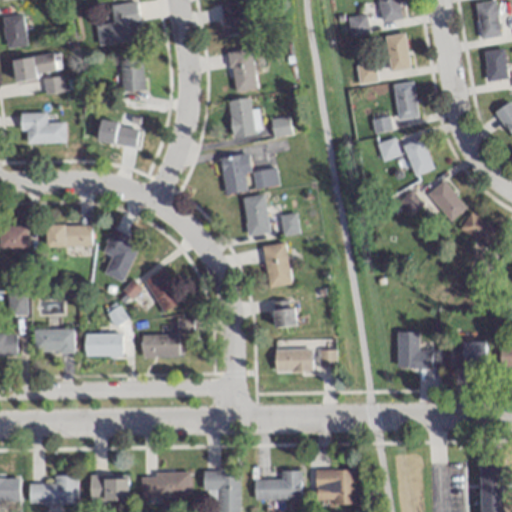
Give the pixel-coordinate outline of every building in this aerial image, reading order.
[(239,0),(218,4),(223,38),(244,35),(239,0)] [(376,0),(380,22),(400,19),(397,0),(376,0)] [(474,4),(480,39),(499,36),(493,1),(474,4)] [(98,45),(141,39),(135,2),(110,6),(112,23),(95,26),(98,45)] [(367,33),(364,15),(346,18),(350,36),(367,33)] [(5,49),(26,47),(22,16),(1,19),(5,49)] [(404,33),(384,36),(388,71),(409,69),(404,33)] [(227,52),(233,92),(255,89),(250,49),(227,52)] [(485,82),(505,80),(503,50),(483,52),(485,82)] [(11,62),(15,82),(56,74),(52,54),(11,62)] [(120,54),(120,92),(142,92),(142,54),(120,54)] [(63,92),(61,77),(43,80),(45,95),(63,92)] [(416,117),(412,82),(392,84),(396,120),(416,117)] [(256,133),(252,111),(250,111),(248,98),(226,101),(232,137),(256,133)] [(494,112),(511,139),(511,108),(509,103),(494,112)] [(19,113),(19,132),(25,132),(25,144),(63,144),(63,123),(46,123),(46,113),(19,113)] [(273,136),(290,133),(287,116),(269,120),(273,136)] [(138,128),(100,121),(96,141),(133,149),(138,128)] [(432,169),(420,137),(401,145),(413,176),(432,169)] [(398,156),(394,138),(376,142),(380,160),(398,156)] [(219,159),(225,192),(251,188),(245,154),(219,159)] [(252,185),(276,186),(276,169),(253,169),(252,185)] [(465,205),(441,180),(426,194),(450,220),(465,205)] [(397,201),(408,215),(421,204),(410,191),(397,201)] [(263,194),(241,197),(247,234),(268,231),(263,194)] [(459,228),(490,248),(501,231),(469,211),(459,228)] [(281,235),(298,233),(296,212),(279,214),(281,235)] [(90,246),(90,224),(44,224),(45,246),(90,246)] [(0,248),(25,248),(25,226),(0,225),(0,248)] [(129,234),(112,227),(98,259),(106,263),(102,273),(121,281),(137,244),(126,240),(129,234)] [(261,245),(268,287),(290,284),(284,242),(261,245)] [(142,279),(161,311),(182,300),(163,267),(142,279)] [(7,315),(25,315),(25,293),(7,293),(7,315)] [(270,303),(276,328),(297,324),(291,298),(270,303)] [(72,352),(72,328),(32,328),(32,352),(72,352)] [(396,368),(431,368),(431,342),(418,342),(418,332),(396,332),(396,368)] [(0,333),(0,355),(14,356),(14,334),(0,333)] [(83,356),(120,356),(120,333),(83,333),(83,356)] [(450,365),(485,365),(485,341),(450,341),(450,365)] [(499,367),(511,366),(511,346),(499,346),(499,367)] [(312,348),(274,348),(274,372),(312,372),(312,348)] [(332,349),(318,353),(322,367),(336,364),(332,349)] [(480,460),(480,511),(502,511),(502,460),(480,460)] [(353,503),(353,470),(315,470),(315,503),(353,503)] [(280,479),(253,479),(253,500),(301,500),(300,471),(279,471),(280,479)] [(140,496),(159,495),(160,510),(173,509),(172,494),(188,494),(187,472),(139,474),(140,496)] [(238,511),(238,472),(203,472),(203,500),(216,500),(215,511),(238,511)] [(76,474),(53,474),(53,483),(27,483),(27,503),(76,503),(76,474)] [(88,500),(126,500),(126,474),(88,474),(88,500)] [(19,476),(0,476),(0,501),(19,502),(19,476)]
